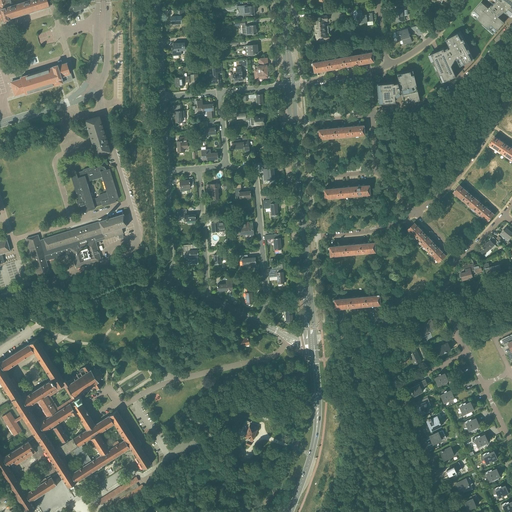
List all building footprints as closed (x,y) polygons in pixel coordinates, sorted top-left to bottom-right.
[(40,9),(49,6),(48,2),(47,0),(31,0),(12,6),(10,0),(0,0),(0,21),(4,20),(4,21),(8,20),(8,19),(40,9)] [(318,0),(323,9),(328,8),(324,0),(318,0)] [(504,22),(505,22),(499,16),(504,12),(511,17),(511,0),(489,0),(494,4),(493,5),(492,4),(490,6),(491,7),(490,8),(482,1),(482,2),(471,13),(494,34),(504,22)] [(71,17),(82,13),(81,9),(87,7),(85,1),(67,6),(71,17)] [(240,7),(241,14),(244,13),(244,16),(254,15),(254,12),(255,12),(254,9),(253,5),(248,6),(248,5),(235,6),(235,7),(240,7)] [(399,9),(394,9),(396,22),(404,21),(404,16),(408,15),(407,10),(405,10),(405,5),(398,6),(399,9)] [(184,10),(176,11),(177,17),(175,17),(171,17),(171,24),(181,23),(181,18),(184,17),(184,10)] [(361,10),(352,11),(354,20),(357,20),(358,20),(358,23),(367,22),(367,21),(373,21),(372,13),(366,14),(366,15),(362,16),(361,10)] [(315,27),(324,26),(324,21),(327,21),(327,16),(314,17),(315,27)] [(235,26),(242,26),(242,33),(245,33),(246,35),(256,34),(255,25),(245,26),(245,25),(245,20),(235,21),(235,26)] [(324,26),(315,27),(316,41),(318,41),(318,43),(324,43),(324,41),(329,41),(328,35),(325,35),(324,26)] [(408,28),(396,32),(398,40),(402,39),(404,44),(412,42),(408,28)] [(475,59),(460,32),(446,39),(450,48),(449,49),(449,47),(446,49),(446,50),(445,51),(444,48),(429,55),(442,83),(457,76),(452,66),(456,59),(460,67),(475,59)] [(184,43),(182,43),(181,40),(177,40),(177,43),(173,43),(174,49),(172,49),(173,56),(181,55),(181,51),(185,50),(184,43)] [(258,48),(257,48),(257,44),(246,46),(246,56),(253,55),(253,54),(258,53),(258,52),(258,51),(258,48)] [(373,62),(371,52),(312,63),(314,72),(373,62)] [(262,72),(259,72),(259,71),(257,71),(254,71),(255,78),(258,77),(258,79),(267,78),(266,66),(268,66),(267,58),(259,59),(260,66),(261,66),(262,72)] [(242,80),(242,77),(243,77),(242,66),(247,66),(247,60),(237,61),(238,67),(235,67),(236,71),(234,71),(233,73),(233,75),(233,81),(242,80)] [(210,74),(205,75),(206,82),(209,82),(209,83),(218,83),(217,73),(222,73),(221,62),(218,62),(219,68),(212,69),(213,76),(210,77),(210,74)] [(11,82),(15,96),(25,92),(26,94),(60,84),(72,80),(67,63),(58,66),(57,65),(53,66),(53,67),(24,76),(20,77),(21,79),(11,82)] [(394,99),(401,94),(404,104),(419,100),(412,70),(397,74),(399,84),(397,84),(397,83),(394,83),(394,85),(393,85),(393,82),(377,84),(379,103),(394,102),(395,102),(394,99)] [(187,77),(182,77),(175,77),(176,87),(183,86),(183,83),(188,82),(191,82),(190,76),(187,76),(187,77)] [(263,109),(263,104),(262,94),(256,95),(256,94),(247,95),(243,96),(244,101),(248,100),(248,98),(256,98),(257,104),(260,104),(260,109),(263,109)] [(213,110),(213,104),(202,105),(202,101),(197,101),(198,110),(202,110),(202,111),(208,111),(208,118),(214,117),(213,110)] [(182,122),(182,118),(185,118),(184,111),(181,111),(181,104),(171,105),(171,111),(175,111),(175,123),(182,122)] [(250,119),(251,125),(264,124),(264,123),(265,123),(264,118),(263,118),(263,117),(254,117),(254,116),(254,115),(248,116),(248,117),(245,117),(245,112),(236,113),(237,118),(242,118),(243,120),(250,119)] [(85,120),(86,124),(96,156),(111,152),(100,116),(85,120)] [(204,135),(211,134),(211,136),(216,136),(215,127),(208,128),(207,121),(199,122),(200,132),(204,132),(204,135)] [(319,139),(364,135),(363,125),(318,129),(319,139)] [(502,153),(507,145),(495,136),(489,144),(502,153)] [(177,152),(184,152),(183,148),(187,148),(187,142),(186,142),(186,140),(186,137),(178,137),(179,141),(177,141),(177,152)] [(233,140),(233,143),(232,143),(232,149),(244,148),(244,152),(248,152),(247,141),(242,141),(242,142),(240,142),(240,140),(233,140)] [(511,160),(511,148),(507,145),(502,153),(511,160)] [(217,153),(208,153),(208,149),(202,150),(202,157),(206,157),(206,160),(218,159),(217,153)] [(263,169),(267,168),(268,180),(274,179),(273,168),(272,168),(272,164),(263,165),(263,169)] [(119,199),(109,169),(101,171),(99,167),(95,168),(95,166),(83,170),(83,171),(76,173),(76,171),(75,171),(75,170),(74,170),(73,171),(72,171),(72,172),(72,173),(73,175),(73,177),(71,177),(78,200),(76,200),(80,211),(87,208),(87,207),(89,207),(90,210),(95,208),(95,207),(102,204),(103,206),(111,204),(110,201),(119,199)] [(193,177),(189,177),(189,180),(179,181),(180,189),(190,188),(190,185),(193,185),(193,177)] [(218,187),(217,187),(217,184),(207,185),(207,189),(211,188),(212,199),(218,199),(218,187)] [(323,189),(324,199),(370,194),(369,185),(323,189)] [(465,202),(471,195),(460,185),(453,192),(465,202)] [(250,191),(241,192),(241,188),(235,189),(235,196),(239,196),(239,198),(251,197),(250,191)] [(482,205),(471,195),(465,202),(476,212),(482,205)] [(264,207),(270,207),(271,215),(278,214),(277,203),(275,203),(275,199),(263,201),(263,204),(264,208),(264,207)] [(482,205),(476,212),(487,222),(494,215),(482,205)] [(178,218),(184,217),(184,221),(195,221),(195,214),(186,214),(186,208),(180,209),(180,211),(177,211),(178,218)] [(127,226),(126,221),(126,220),(125,220),(123,214),(122,214),(121,214),(118,215),(117,216),(114,217),(113,217),(110,218),(109,218),(108,219),(107,216),(105,217),(106,219),(99,221),(99,222),(98,222),(59,234),(43,239),(40,240),(38,235),(26,238),(38,276),(50,272),(46,261),(72,253),(77,269),(101,261),(96,242),(105,239),(123,233),(122,228),(123,227),(126,226),(127,226)] [(215,217),(215,222),(211,223),(212,232),(224,231),(224,221),(225,220),(225,217),(222,217),(221,216),(215,217)] [(252,226),(248,226),(248,223),(245,223),(245,222),(241,222),(241,224),(235,224),(236,232),(236,234),(240,233),(240,234),(248,233),(249,237),(254,236),(253,226),(252,226)] [(418,241),(425,234),(414,223),(407,229),(418,241)] [(511,232),(506,227),(500,234),(502,236),(504,234),(509,238),(511,235),(511,232)] [(279,234),(269,235),(265,235),(266,239),(273,239),(274,250),(281,249),(280,238),(279,238),(279,234)] [(418,241),(424,247),(428,252),(435,245),(425,234),(418,241)] [(10,251),(8,245),(6,239),(0,240),(0,264),(5,262),(4,262),(2,254),(10,251)] [(495,245),(495,244),(490,240),(483,247),(484,248),(480,252),(484,255),(490,249),(491,250),(496,245),(495,245)] [(374,252),(374,242),(328,246),(329,256),(374,252)] [(188,259),(189,264),(198,264),(198,257),(198,249),(192,250),(192,244),(183,245),(184,258),(186,257),(186,259),(188,259)] [(435,245),(428,252),(439,263),(446,256),(435,245)] [(220,252),(220,254),(213,255),(214,264),(221,263),(221,259),(226,259),(226,251),(220,252)] [(247,255),(238,256),(239,261),(242,261),(242,265),(256,264),(255,257),(247,258),(247,255)] [(501,263),(489,267),(488,263),(484,264),(487,273),(491,272),(491,274),(501,271),(501,268),(503,267),(501,263)] [(480,264),(474,266),(476,273),(482,271),(480,264)] [(476,273),(474,266),(467,267),(469,271),(462,273),(461,273),(463,280),(468,278),(468,277),(472,276),(472,274),(476,273)] [(283,272),(282,268),(268,269),(269,277),(277,276),(278,283),(284,283),(283,272)] [(217,286),(217,287),(218,291),(232,290),(232,280),(226,280),(226,284),(217,284),(217,286)] [(247,293),(245,293),(246,304),(253,303),(252,292),(256,291),(255,288),(247,289),(247,293)] [(376,294),(376,295),(334,299),(334,309),(380,305),(379,295),(378,294),(376,294)] [(286,322),(293,322),(292,310),(290,311),(290,307),(280,307),(280,312),(285,311),(286,322)] [(431,332),(437,329),(432,319),(426,322),(425,321),(421,323),(422,326),(418,328),(423,337),(431,333),(431,332)] [(511,346),(511,335),(511,334),(501,339),(504,345),(507,344),(508,345),(510,347),(511,346)] [(88,364),(79,370),(80,373),(68,381),(66,379),(63,380),(61,376),(45,352),(45,351),(43,348),(42,347),(44,345),(42,342),(44,341),(41,336),(36,339),(0,362),(0,381),(21,415),(23,418),(36,437),(37,439),(58,473),(60,476),(68,488),(129,448),(143,470),(152,464),(137,441),(134,437),(118,412),(117,410),(95,424),(80,400),(81,399),(82,399),(81,397),(95,388),(96,390),(101,387),(98,381),(101,379),(102,379),(101,378),(102,374),(104,374),(103,373),(102,373),(100,370),(101,368),(100,368),(99,369),(95,368),(95,367),(94,367),(94,368),(91,370),(88,364)] [(247,337),(242,339),(236,340),(236,343),(239,343),(239,346),(249,344),(247,337)] [(447,353),(448,352),(447,351),(451,349),(448,343),(440,347),(438,342),(433,345),(436,352),(439,351),(441,354),(444,353),(445,353),(446,353),(447,353)] [(421,362),(416,349),(409,353),(414,365),(421,362)] [(443,385),(448,385),(447,385),(447,381),(449,380),(445,373),(442,374),(441,373),(438,374),(439,376),(436,377),(439,385),(443,383),(444,385),(443,385)] [(421,387),(427,384),(425,380),(417,384),(418,385),(411,388),(415,395),(423,391),(421,387)] [(449,402),(454,402),(453,402),(453,398),(455,397),(451,390),(448,391),(447,390),(444,391),(445,393),(442,394),(445,402),(448,400),(449,402)] [(432,409),(430,404),(428,398),(418,403),(419,405),(417,406),(421,414),(426,411),(428,412),(429,412),(431,412),(432,410),(432,409)] [(464,414),(474,409),(471,401),(467,403),(466,402),(458,406),(458,411),(462,411),(464,414)] [(432,430),(442,425),(440,423),(441,423),(440,421),(439,419),(442,417),(439,412),(433,415),(434,418),(432,419),(431,418),(429,419),(429,420),(427,421),(432,430)] [(478,426),(480,425),(476,418),(472,420),(471,419),(464,422),(464,428),(468,427),(470,430),(472,432),(479,429),(478,426)] [(245,431),(244,436),(245,437),(248,438),(246,444),(249,445),(250,446),(257,427),(250,424),(247,432),(245,431)] [(434,443),(446,438),(443,430),(431,436),(434,443)] [(487,443),(489,442),(485,434),(481,437),(480,435),(472,438),(473,444),(477,443),(479,446),(480,449),(488,445),(487,443)] [(0,471),(25,511),(29,511),(35,508),(31,502),(47,491),(49,494),(53,491),(52,488),(57,485),(56,484),(57,483),(53,477),(52,478),(47,480),(46,478),(39,482),(41,485),(28,493),(17,475),(14,476),(7,466),(12,463),(14,467),(35,453),(28,442),(2,458),(0,454),(0,471)] [(451,457),(455,455),(451,447),(443,450),(442,451),(441,452),(445,460),(448,458),(449,459),(452,457),(451,457)] [(487,463),(498,458),(494,451),(490,453),(489,451),(481,455),(481,461),(482,461),(482,460),(486,460),(487,463)] [(457,471),(462,468),(459,462),(449,467),(450,469),(447,470),(449,476),(457,472),(457,471)] [(498,477),(500,476),(497,469),(492,471),(492,469),(484,473),(485,478),(489,478),(490,481),(491,480),(492,483),(500,479),(498,477)] [(463,493),(473,489),(472,485),(473,484),(470,477),(467,479),(466,478),(456,483),(460,490),(462,489),(463,493)] [(499,497),(509,492),(506,485),(502,487),(501,485),(493,489),(494,495),(494,494),(498,494),(499,497)] [(474,500),(477,498),(476,495),(472,497),(472,496),(465,499),(467,501),(465,502),(468,510),(476,506),(474,500)] [(506,511),(507,511),(511,510),(511,501),(510,502),(509,501),(501,504),(501,510),(506,510),(506,511)]
